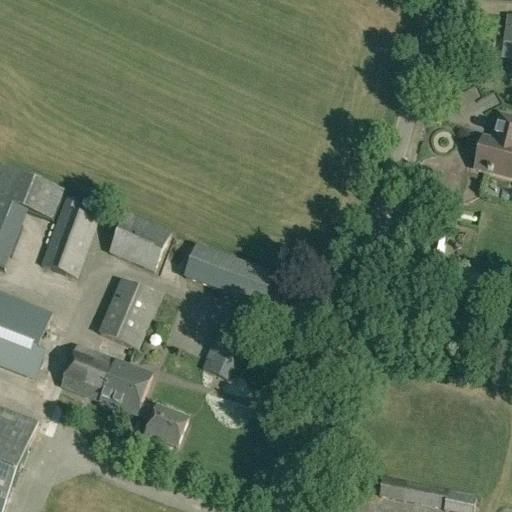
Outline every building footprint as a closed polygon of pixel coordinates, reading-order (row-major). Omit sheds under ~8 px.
[(511,17),(507,17),(503,45),(511,46),(511,17)] [(496,143),(485,140),(477,170),(511,179),(511,120),(501,118),(497,133),(499,133),(496,143)] [(0,271),(6,274),(29,213),(54,223),(65,193),(0,167),(0,271)] [(69,199),(64,210),(44,268),(78,281),(99,223),(79,216),(83,204),(69,199)] [(156,275),(174,233),(129,214),(111,256),(156,275)] [(265,309),(276,277),(199,249),(187,280),(265,309)] [(139,353),(162,299),(122,282),(99,336),(139,353)] [(38,353),(53,316),(0,295),(0,364),(37,379),(46,356),(38,353)] [(229,383),(254,329),(229,318),(204,372),(229,383)] [(138,418),(142,407),(153,377),(78,348),(62,390),(138,418)] [(142,407),(138,418),(153,424),(147,438),(178,450),(190,422),(158,409),(156,413),(142,407)] [(0,511),(5,511),(39,425),(0,409),(0,511)] [(474,511),(478,498),(385,480),(381,498),(416,505),(417,502),(447,508),(446,511),(474,511)]
